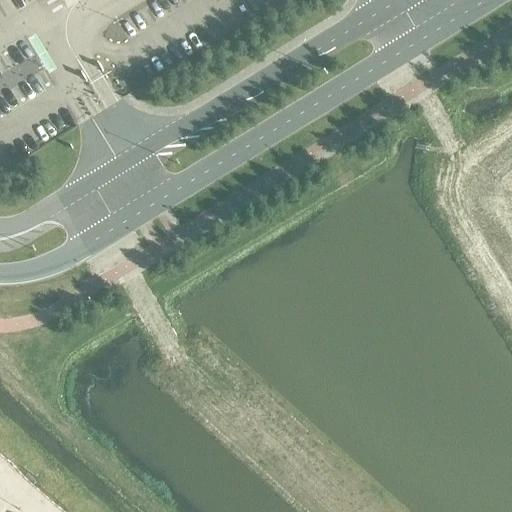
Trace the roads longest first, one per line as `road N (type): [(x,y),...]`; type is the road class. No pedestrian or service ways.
road 1 (tertiary): [(0,275),(62,259),(485,0)]
road 2 (tertiary): [(398,0),(35,215),(0,227)]
